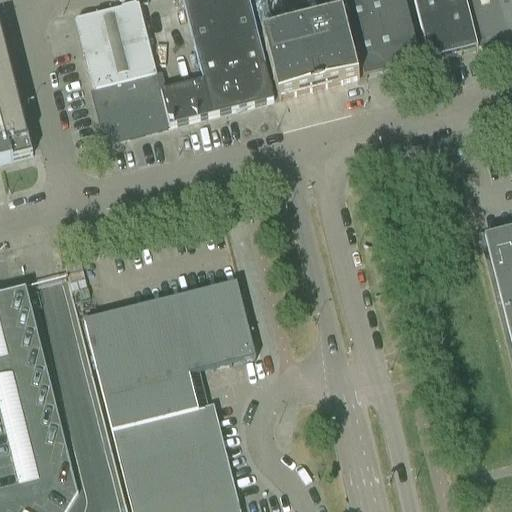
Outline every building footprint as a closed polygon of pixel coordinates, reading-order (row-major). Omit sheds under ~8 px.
[(247,0),(181,0),(203,85),(161,95),(162,99),(170,130),(274,104),(247,0)] [(343,0),(364,82),(421,67),(403,0),(343,0)] [(412,0),(429,64),(429,66),(478,53),(464,0),(412,0)] [(511,44),(511,0),(464,0),(478,53),(511,44)] [(152,19),(142,22),(139,7),(76,23),(92,86),(125,78),(132,106),(162,99),(161,95),(154,68),(163,66),(152,19)] [(279,103),(359,82),(343,17),(262,38),(279,103)] [(0,166),(23,160),(20,146),(29,144),(1,29),(0,28),(0,166)] [(125,78),(92,86),(107,146),(170,130),(162,99),(132,106),(125,78)] [(511,234),(484,241),(511,351),(511,234)] [(0,298),(0,511),(125,511),(68,282),(0,298)] [(232,511),(207,412),(204,413),(195,377),(255,362),(237,287),(84,325),(130,511),(232,511)]
